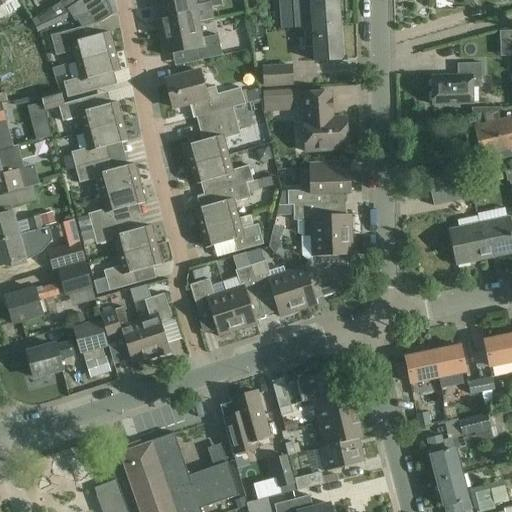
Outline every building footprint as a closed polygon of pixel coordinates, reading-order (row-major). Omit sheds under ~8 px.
[(79,0),(67,8),(72,15),(75,21),(76,20),(82,26),(102,20),(112,14),(107,0),(79,0)] [(174,0),(153,4),(158,29),(198,21),(195,5),(206,2),(207,8),(221,5),(220,0),(174,0)] [(304,26),(304,28),(340,26),(339,17),(344,17),(343,5),(339,5),(338,0),(295,0),(297,27),(304,26)] [(63,1),(47,12),(33,20),(38,31),(72,15),(67,8),(63,1)] [(163,55),(196,48),(198,59),(221,54),(217,34),(202,37),(198,21),(158,29),(163,55)] [(342,59),(340,26),(304,28),(305,38),(299,38),(300,47),(305,47),(315,47),(316,61),(342,59)] [(72,50),(75,61),(115,50),(110,31),(81,38),(78,27),(50,34),(56,54),(72,50)] [(20,69),(38,63),(28,32),(10,37),(20,69)] [(120,70),(115,50),(75,61),(79,76),(63,81),(67,97),(101,87),(98,75),(120,70)] [(471,76),(481,76),(481,64),(458,64),(458,75),(431,76),(431,104),(472,102),(471,76)] [(292,65),(262,66),(263,88),(293,87),(292,65)] [(232,107),(244,104),(244,105),(262,100),(258,87),(241,92),(240,87),(217,94),(215,86),(205,89),(200,70),(165,80),(172,107),(190,102),(194,117),(199,116),(232,107)] [(93,95),(62,103),(58,90),(40,95),(45,111),(59,107),(62,121),(79,116),(83,131),(123,121),(118,101),(96,107),(93,95)] [(292,90),(263,92),(264,105),(292,103),(292,90)] [(344,118),(332,118),(330,92),(302,94),(304,120),(302,120),(304,152),(346,150),(344,118)] [(0,149),(11,146),(0,106),(0,149)] [(189,164),(227,154),(223,139),(239,134),(232,107),(199,116),(205,139),(183,145),(189,164)] [(511,155),(511,151),(511,150),(511,115),(470,126),(479,158),(484,157),(486,163),(511,156),(511,155)] [(71,151),(75,167),(109,158),(106,146),(128,140),(123,121),(83,131),(87,147),(71,151)] [(47,124),(34,128),(37,138),(50,135),(47,124)] [(12,146),(11,146),(0,149),(0,195),(38,184),(33,165),(23,168),(16,145),(12,146)] [(245,182),(252,181),(247,165),(231,169),(227,154),(189,164),(194,184),(216,178),(219,189),(245,182)] [(113,169),(109,158),(75,167),(79,182),(96,178),(100,193),(140,183),(135,163),(113,169)] [(287,190),(287,192),(282,192),(279,205),(287,205),(287,203),(328,203),(328,194),(350,193),(350,172),(334,172),(334,161),(308,161),(308,169),(301,169),(301,189),(287,190)] [(443,186),(463,180),(459,163),(438,169),(425,172),(430,189),(443,186)] [(199,228),(237,217),(233,202),(249,197),(248,193),(273,186),(271,177),(252,182),(252,181),(245,182),(219,189),(212,191),(215,203),(194,209),(199,228)] [(469,182),(431,191),(435,207),(472,198),(469,182)] [(88,213),(92,229),(126,219),(123,208),(145,202),(140,183),(100,193),(104,209),(88,213)] [(310,236),(352,235),(351,215),(328,215),(328,203),(287,203),(287,205),(279,205),(277,216),(293,216),(293,220),(303,220),(303,236),(310,236)] [(0,240),(31,232),(28,220),(16,223),(11,205),(0,208),(0,240)] [(53,213),(59,235),(69,232),(63,210),(53,213)] [(43,228),(40,216),(28,220),(31,232),(43,228)] [(267,229),(260,231),(257,223),(252,224),(250,216),(238,219),(237,217),(199,228),(204,247),(233,239),(236,250),(263,243),(263,244),(264,244),(267,229)] [(486,258),(478,223),(477,217),(458,222),(460,227),(450,229),(457,264),(486,258)] [(511,240),(507,217),(478,223),(486,258),(511,252),(511,240)] [(129,231),(126,219),(92,229),(95,238),(96,244),(113,240),(117,255),(157,244),(151,225),(129,231)] [(271,237),(279,241),(281,236),(286,238),(289,232),(274,226),(271,237)] [(83,241),(95,238),(92,229),(80,233),(83,241)] [(23,249),(35,245),(31,232),(0,240),(0,264),(12,261),(13,266),(27,262),(23,249)] [(308,261),(348,289),(347,256),(352,256),(352,235),(310,236),(311,256),(308,261)] [(279,241),(271,237),(269,248),(275,255),(282,243),(279,241)] [(52,271),(58,270),(84,262),(79,243),(47,252),(52,271)] [(157,244),(117,255),(120,266),(103,271),(106,278),(109,291),(136,283),(133,272),(162,264),(157,244)] [(279,317),(299,311),(286,272),(285,272),(270,277),(270,274),(265,260),(263,261),(260,250),(247,253),(251,265),(261,299),(273,295),(278,311),(279,317)] [(240,286),(225,291),(237,330),(257,324),(255,318),(250,302),(261,299),(251,265),(247,253),(233,257),(237,269),(235,270),(237,277),(240,286)] [(286,272),(299,311),(318,304),(316,299),(348,289),(308,261),(305,266),(286,272)] [(84,262),(58,270),(61,281),(66,297),(92,290),(84,262)] [(97,294),(109,291),(106,278),(94,282),(97,294)] [(237,330),(225,291),(214,295),(209,278),(189,284),(198,311),(209,308),(218,336),(237,330)] [(56,307),(52,295),(58,294),(55,283),(35,289),(34,288),(5,296),(13,322),(42,313),(41,311),(56,307)] [(150,316),(139,320),(152,358),(171,352),(162,324),(172,320),(164,294),(145,300),(150,316)] [(133,365),(152,358),(139,320),(129,323),(123,307),(100,315),(109,341),(124,337),(133,365)] [(107,347),(99,320),(72,328),(80,355),(107,347)] [(489,366),(511,361),(511,336),(511,335),(484,341),(489,366)] [(70,342),(55,346),(54,344),(27,351),(34,378),(62,370),(59,359),(74,355),(70,342)] [(432,352),(437,378),(466,372),(460,346),(432,352)] [(437,378),(432,352),(404,358),(411,392),(426,388),(424,380),(437,378)] [(347,392),(347,391),(341,368),(302,378),(308,402),(312,401),(347,392)] [(493,379),(480,381),(483,393),(495,390),(493,379)] [(483,393),(480,381),(468,384),(471,396),(483,393)] [(312,401),(318,424),(356,414),(351,390),(347,391),(347,392),(312,401)] [(257,392),(231,399),(236,419),(225,422),(234,455),(246,452),(244,445),(270,438),(257,392)] [(437,424),(446,422),(443,410),(445,410),(442,395),(421,399),(424,413),(415,415),(418,428),(437,424)] [(279,408),(290,405),(288,398),(277,401),(279,408)] [(290,405),(279,408),(281,416),(292,413),(290,405)] [(318,424),(323,446),(323,447),(358,439),(362,438),(356,414),(318,424)] [(460,421),(463,435),(490,429),(487,414),(460,421)] [(189,484),(189,476),(174,434),(118,453),(138,511),(201,511),(200,509),(199,510),(198,506),(189,484)] [(440,437),(428,440),(439,481),(460,475),(453,450),(453,449),(444,452),(440,437)] [(323,447),(323,446),(319,447),(325,472),(364,462),(358,439),(323,447)] [(292,442),(285,444),(289,455),(296,453),(292,442)] [(279,488),(294,484),(286,457),(272,461),(279,488)] [(199,510),(200,509),(239,496),(227,463),(189,476),(189,484),(198,506),(199,510)] [(295,479),(298,491),(324,485),(321,473),(295,479)] [(467,501),(460,475),(439,481),(446,511),(459,511),(458,503),(467,501)] [(127,511),(116,480),(93,488),(102,511),(127,511)] [(332,511),(330,503),(313,507),(310,496),(275,505),(276,511),(332,511)] [(270,511),(267,498),(246,503),(248,511),(270,511)]
